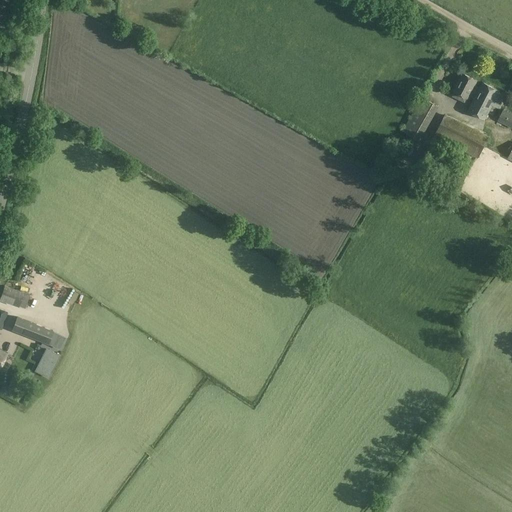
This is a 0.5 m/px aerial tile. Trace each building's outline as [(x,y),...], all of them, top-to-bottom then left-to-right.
[(468,98),(469,96),(473,98),(479,88),(474,85),(477,80),(462,73),(453,91),(454,91),(451,96),(464,103),(467,98),(468,98)] [(479,88),(473,98),(467,111),(485,120),(494,102),(500,91),(482,81),(479,88)] [(422,97),(402,131),(420,141),(439,106),(422,97)] [(511,113),(503,109),(497,121),(511,128),(511,113)] [(445,113),(434,136),(478,158),(489,135),(445,113)] [(420,158),(418,163),(428,169),(438,148),(428,143),(422,153),(420,152),(418,157),(420,158)] [(0,299),(6,302),(11,287),(4,285),(0,295),(0,299)] [(23,292),(18,306),(25,308),(30,294),(23,292)] [(17,318),(13,329),(49,343),(54,332),(17,318)] [(47,348),(35,370),(49,378),(61,355),(47,348)] [(4,384),(0,389),(0,391),(16,400),(20,392),(4,384)]
